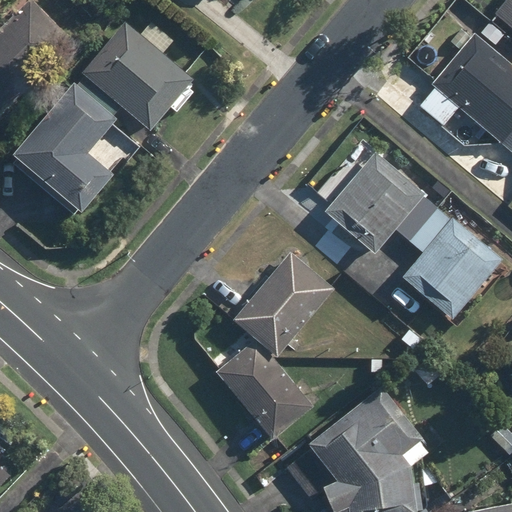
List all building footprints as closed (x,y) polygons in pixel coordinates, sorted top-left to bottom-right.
[(219,0),(230,10),(239,0),(219,0)] [(511,0),(506,0),(493,15),(511,31),(511,0)] [(0,27),(0,115),(73,49),(29,1),(0,27)] [(173,43),(150,24),(140,37),(124,23),(80,74),(150,134),(193,84),(162,57),(173,43)] [(500,146),(511,130),(511,63),(510,66),(473,34),(416,106),(443,128),(456,111),(500,146)] [(70,87),(8,159),(78,219),(139,147),(70,87)] [(511,130),(500,146),(511,155),(511,130)] [(499,259),(372,155),(353,177),(343,168),(318,197),(329,206),(323,214),(373,255),(393,230),(422,254),(403,276),(454,318),(477,291),(482,296),(495,279),(488,274),(499,259)] [(334,284),(290,246),(229,317),(273,355),(334,284)] [(252,339),(215,371),(272,437),(309,405),(252,339)] [(424,438),(382,389),(307,443),(310,447),(285,465),(310,501),(321,494),(333,511),(340,505),(341,511),(420,511),(415,484),(412,484),(409,466),(425,452),(418,443),(424,438)] [(0,484),(8,476),(0,467),(0,484)]
